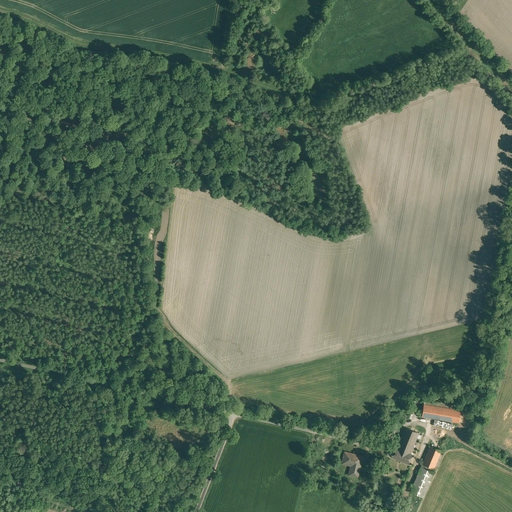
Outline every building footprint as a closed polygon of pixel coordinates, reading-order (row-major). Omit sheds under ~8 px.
[(461,406),(424,400),(422,416),(458,422),(461,406)] [(419,433),(405,428),(396,448),(410,454),(419,433)] [(443,452),(429,446),(422,464),(433,469),(436,470),(443,452)] [(396,448),(395,447),(391,457),(408,464),(412,454),(410,454),(396,448)] [(362,456),(345,452),(342,463),(343,463),(343,462),(353,464),(351,472),(350,471),(349,475),(357,476),(359,467),(362,456)] [(433,469),(422,464),(410,492),(423,498),(434,472),(432,472),(433,469)]
